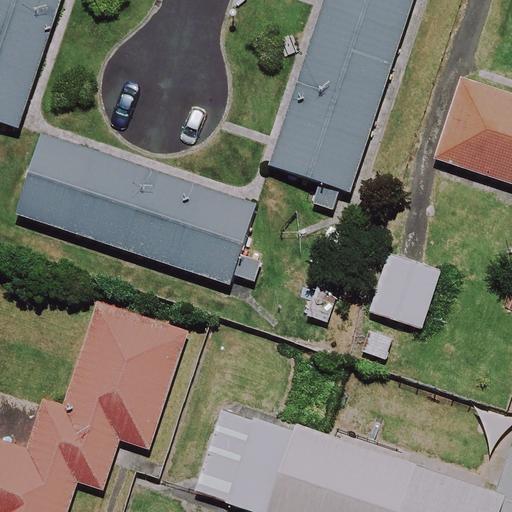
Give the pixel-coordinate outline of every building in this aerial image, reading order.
[(62,0),(0,0),(0,125),(18,132),(62,0)] [(327,0),(269,168),(317,185),(309,208),(332,216),(340,193),(348,196),(415,0),(327,0)] [(511,95),(464,79),(437,163),(511,187),(511,95)] [(265,262),(241,254),(255,209),(44,139),(17,218),(229,289),(233,278),(257,286),(265,262)] [(487,246),(458,236),(445,274),(473,284),(487,246)] [(440,272),(387,257),(372,310),(425,325),(440,272)] [(319,278),(305,319),(337,330),(351,288),(319,278)] [(184,341),(96,312),(64,411),(38,403),(23,450),(0,442),(0,511),(67,511),(77,483),(102,491),(119,442),(148,451),(184,341)] [(298,435),(223,411),(197,493),(230,504),(228,508),(241,511),(505,511),(509,501),(299,434),(298,435)] [(511,511),(511,451),(497,495),(510,500),(505,511),(511,511)]
